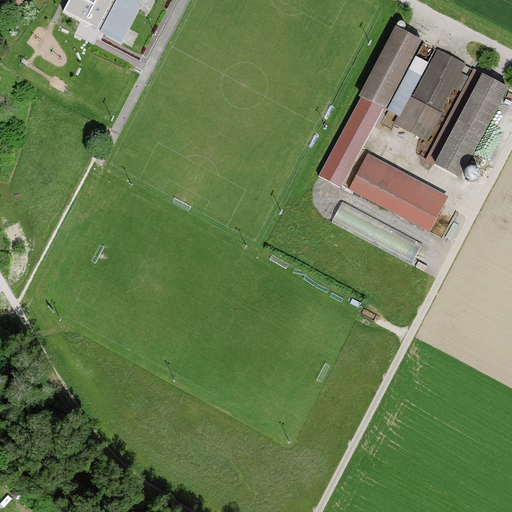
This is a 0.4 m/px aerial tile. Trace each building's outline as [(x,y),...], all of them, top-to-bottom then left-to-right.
[(69,0),(62,14),(120,44),(142,0),(69,0)] [(412,40),(385,26),(350,96),(376,109),(412,40)] [(463,63),(432,48),(419,76),(404,69),(385,111),(395,115),(390,126),(426,143),(463,63)] [(502,87),(470,72),(426,162),(458,178),(502,87)] [(370,129),(352,120),(299,218),(318,228),(370,129)] [(445,197),(363,153),(344,189),(426,233),(445,197)] [(332,223),(415,261),(424,240),(341,202),(332,223)]
